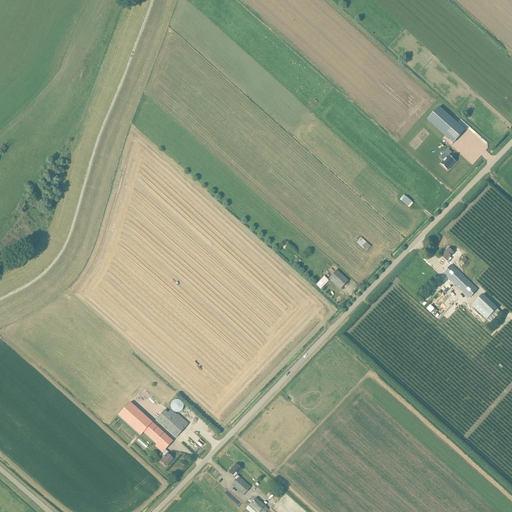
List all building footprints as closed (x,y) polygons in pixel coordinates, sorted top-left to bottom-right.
[(439,106),(427,120),(453,143),(465,130),(439,106)] [(447,170),(455,161),(449,155),(451,152),(448,149),(444,154),(447,156),(440,164),(447,170)] [(410,208),(414,203),(405,194),(400,199),(410,208)] [(368,251),(372,245),(361,237),(357,243),(368,251)] [(441,255),(448,262),(452,259),(450,257),(454,253),(448,248),(441,255)] [(443,274),(469,299),(478,290),(452,264),(443,274)] [(348,281),(337,270),(328,279),(340,290),(348,281)] [(487,319),(490,323),(501,312),(497,309),(498,308),(482,294),(472,305),(487,319)] [(432,313),(436,308),(432,304),(428,309),(432,313)] [(184,406),(184,404),(183,403),(183,402),(182,401),(181,400),(180,400),(179,399),(177,399),(176,399),(175,400),(174,401),(173,401),(172,403),(171,404),(171,406),(171,407),(172,408),(173,410),(175,411),(175,412),(177,412),(178,412),(179,412),(180,411),(182,410),(183,408),(184,407),(184,406)] [(152,423),(130,402),(118,416),(140,436),(152,423)] [(155,420),(176,438),(189,424),(178,414),(177,415),(171,409),(168,413),(164,410),(155,420)] [(160,461),(166,466),(173,459),(167,454),(168,452),(165,450),(173,441),(153,422),(143,433),(163,451),(162,453),(165,456),(160,461)] [(144,442),(145,442),(140,437),(137,441),(146,449),(148,446),(144,442)] [(231,486),(243,496),(251,487),(237,475),(242,469),(236,464),(229,472),(234,477),(237,479),(231,486)] [(255,498),(246,508),(249,511),(266,511),(269,509),(255,498)]
